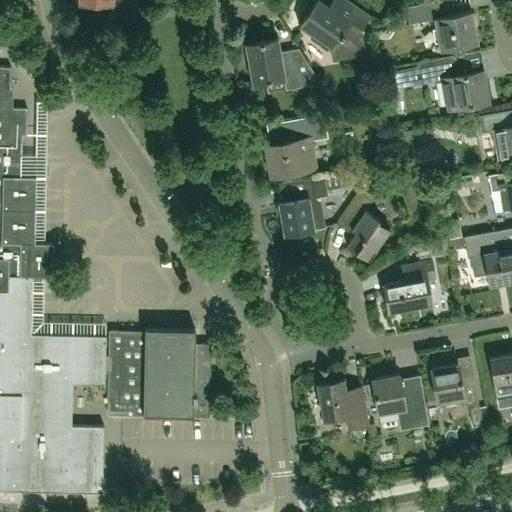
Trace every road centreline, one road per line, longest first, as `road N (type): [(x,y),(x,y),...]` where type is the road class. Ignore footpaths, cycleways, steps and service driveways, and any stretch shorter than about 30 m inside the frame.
road 1 (residential): [(264,352),(59,42),(48,0)]
road 2 (residential): [(280,270),(255,234),(215,17)]
road 3 (residential): [(288,511),(264,352)]
road 4 (residential): [(361,347),(511,321)]
road 5 (residential): [(361,347),(349,286),(338,274),(312,266),(280,270)]
road 6 (tertiary): [(511,486),(393,511)]
